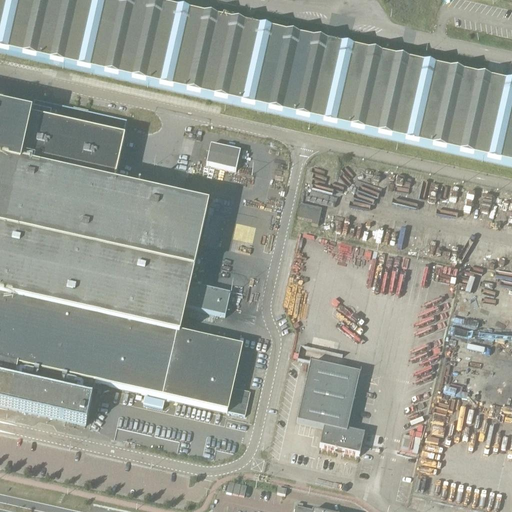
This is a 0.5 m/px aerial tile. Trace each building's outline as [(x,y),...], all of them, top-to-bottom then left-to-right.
[(0,0),(0,53),(1,54),(4,55),(24,59),(27,60),(29,60),(32,61),(55,66),(56,66),(82,72),(83,72),(109,78),(111,79),(136,84),(138,85),(164,90),(165,91),(182,95),(191,97),(193,97),(219,103),(220,103),(246,109),(248,109),(273,115),(275,115),(299,121),(301,121),(328,127),(330,128),(356,133),(357,134),(383,139),(384,140),(511,168),(511,88),(483,82),(485,71),(403,53),(402,55),(402,57),(400,63),(339,50),(328,47),(311,43),(301,41),(285,37),(287,27),(266,22),(265,28),(264,33),(260,32),(203,19),(188,16),(182,14),(185,4),(166,0),(0,0)] [(0,407),(31,414),(65,422),(71,423),(75,424),(85,426),(87,414),(88,412),(89,407),(93,389),(94,386),(94,385),(98,386),(99,386),(100,386),(101,390),(102,394),(103,394),(107,393),(108,393),(108,391),(107,388),(140,395),(153,398),(164,401),(165,401),(167,402),(169,402),(169,401),(172,402),(176,403),(180,404),(189,406),(201,409),(208,410),(221,413),(226,414),(226,415),(226,414),(235,416),(244,418),(249,394),(243,393),(251,355),(240,352),(240,350),(239,350),(237,350),(235,349),(226,347),(225,347),(208,343),(206,343),(185,338),(178,336),(179,333),(185,334),(188,322),(181,321),(182,320),(182,318),(184,310),(189,286),(194,266),(196,254),(197,253),(196,253),(198,244),(199,240),(206,211),(205,211),(202,211),(200,210),(186,207),(174,204),(151,199),(139,197),(134,195),(128,194),(125,193),(112,191),(114,184),(119,159),(120,157),(119,157),(121,149),(122,145),(123,142),(122,141),(123,135),(126,123),(83,113),(76,112),(33,102),(29,121),(27,121),(25,120),(21,119),(21,120),(12,118),(11,117),(10,118),(1,116),(2,115),(0,114),(0,407)] [(210,146),(205,166),(235,172),(239,153),(210,146)] [(296,219),(311,223),(311,226),(317,227),(321,210),(299,205),(296,219)] [(230,296),(189,286),(184,310),(225,319),(230,296)] [(359,376),(310,365),(296,424),(323,430),(319,448),(359,457),(363,436),(346,432),(359,376)] [(144,399),(142,406),(162,410),(163,403),(144,399)] [(225,494),(231,495),(234,485),(228,483),(225,494)] [(234,485),(231,495),(237,497),(240,486),(234,485)] [(246,488),(240,486),(237,497),(244,498),(246,488)]
